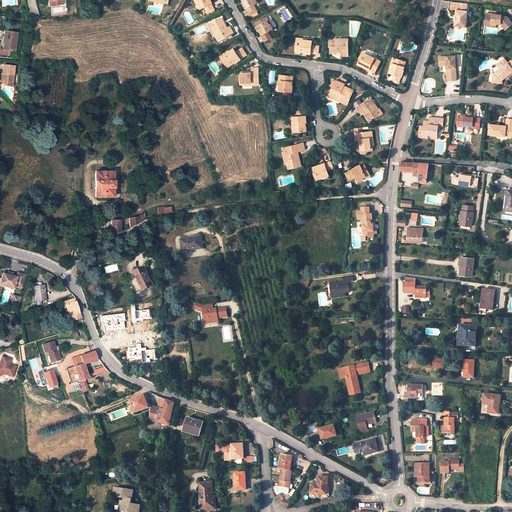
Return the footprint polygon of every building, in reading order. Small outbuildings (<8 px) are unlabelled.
[(197,0),(199,2),(201,7),(205,5),(208,11),(215,7),(211,0),(197,0)] [(258,1),(257,0),(243,0),(251,13),(257,9),(254,3),(258,1)] [(458,9),(459,2),(451,1),(450,8),(456,9),(458,9)] [(467,2),(459,2),(458,9),(456,9),(454,25),(466,26),(467,10),(466,10),(467,2)] [(487,12),(486,21),(497,23),(501,23),(506,30),(511,25),(511,22),(508,15),(502,14),(502,13),(498,13),(497,14),(493,13),(487,12)] [(216,31),(213,32),(217,39),(232,31),(228,24),(225,26),(220,16),(215,19),(214,18),(210,21),(216,31)] [(258,25),(261,29),(263,33),(262,33),(266,40),(273,36),(269,30),(274,27),(271,22),(270,23),(268,19),(264,22),(262,19),(257,22),(258,25)] [(5,31),(4,36),(6,37),(5,43),(4,49),(15,51),(17,33),(5,31)] [(349,36),(342,36),(342,38),(330,38),(330,43),(332,43),(332,50),(342,50),(342,54),(349,54),(349,36)] [(302,40),(297,40),(297,49),(318,51),(318,43),(311,42),(311,38),(306,38),(303,38),(302,40)] [(224,56),(220,59),(225,66),(244,53),(240,47),(234,51),(231,47),(227,50),(223,53),(224,56)] [(223,53),(227,50),(226,49),(218,55),(220,59),(224,56),(223,53)] [(376,56),(367,51),(364,55),(362,54),(359,61),(376,70),(383,56),(380,55),(378,57),(376,56)] [(456,55),(439,55),(439,64),(446,64),(446,80),(456,80),(456,55)] [(406,59),(398,56),(396,61),(394,61),(392,66),(390,71),(394,72),(392,79),(399,81),(406,59)] [(510,75),(511,73),(511,60),(510,60),(506,64),(503,59),(499,62),(502,67),(499,69),(491,75),(490,82),(500,84),(501,80),(503,78),(509,74),(510,75)] [(3,73),(2,84),(12,85),(14,66),(2,65),(2,73),(3,73)] [(252,83),(252,85),(259,85),(259,68),(251,68),(252,71),(241,71),(241,77),(240,77),(240,83),(252,83)] [(281,80),(281,85),(280,91),(284,91),(283,98),(290,99),(293,76),(284,75),(283,80),(281,80)] [(351,93),(346,90),(342,89),(343,87),(343,86),(335,82),(334,84),(332,88),(329,96),(338,100),(339,96),(348,100),(351,93)] [(379,108),(376,110),(373,105),(375,103),(371,97),(363,103),(357,107),(362,113),(364,111),(367,116),(368,115),(371,119),(375,116),(376,118),(383,112),(380,107),(379,108)] [(357,107),(363,103),(360,99),(355,102),(354,103),(357,107)] [(297,127),(297,132),(306,131),(304,109),(298,109),(297,110),(298,117),(293,117),(293,122),(294,127),(297,127)] [(457,118),(456,126),(463,127),(463,125),(472,126),(472,128),(478,129),(479,118),(464,116),(463,118),(457,118)] [(429,117),(429,120),(428,124),(424,123),(423,126),(419,125),(418,137),(426,138),(427,134),(431,135),(436,135),(437,126),(442,126),(443,118),(429,117)] [(488,134),(505,135),(505,132),(511,132),(511,119),(507,118),(506,125),(489,123),(488,134)] [(366,151),(372,151),(371,139),(373,139),(372,131),(355,133),(356,141),(359,140),(360,146),(361,145),(362,151),(366,151)] [(287,151),(285,152),(289,164),(290,169),(302,166),(301,163),(298,151),(309,149),(307,142),(286,148),(287,151)] [(399,170),(404,170),(415,171),(414,173),(414,175),(415,176),(419,177),(419,181),(427,182),(429,164),(400,161),(399,170)] [(318,174),(319,179),(329,175),(327,170),(334,168),(331,162),(314,168),(316,175),(318,174)] [(358,183),(362,181),(362,180),(366,178),(364,173),(368,172),(366,167),(353,171),(346,173),(349,180),(356,178),(358,183)] [(113,168),(95,168),(95,194),(114,194),(113,168)] [(362,180),(362,181),(370,178),(368,172),(364,173),(366,178),(362,180)] [(453,185),(471,187),(471,184),(479,185),(480,176),(460,174),(460,177),(454,177),(453,185)] [(472,213),(472,207),(463,206),(462,211),(460,226),(471,227),(473,213),(472,213)] [(361,224),(362,223),(365,223),(366,226),(364,226),(364,232),(363,232),(363,237),(368,237),(368,239),(374,238),(374,235),(378,234),(377,229),(374,229),(374,224),(371,224),(371,222),(373,221),(373,214),(370,214),(369,207),(362,208),(362,211),(357,211),(358,218),(356,218),(356,222),(361,222),(361,224)] [(139,222),(145,215),(144,212),(137,215),(129,216),(129,226),(139,222)] [(120,217),(119,217),(111,217),(111,233),(113,232),(120,229),(120,217)] [(407,242),(422,243),(423,228),(410,228),(410,232),(407,231),(407,236),(407,242)] [(202,237),(181,240),(183,252),(203,248),(202,237)] [(470,275),(472,258),(459,256),(458,274),(470,275)] [(144,268),(135,273),(144,290),(153,286),(144,268)] [(0,279),(0,283),(13,287),(14,284),(21,286),(24,273),(17,271),(16,275),(2,272),(0,279)] [(332,294),(345,292),(350,292),(349,282),(354,281),(354,276),(343,277),(343,282),(331,283),(332,294)] [(415,278),(405,277),(405,293),(415,293),(415,297),(425,298),(426,286),(415,286),(415,278)] [(44,284),(33,286),(36,302),(46,300),(44,284)] [(493,310),(494,301),(495,291),(489,290),(484,289),(481,308),(493,310)] [(12,294),(10,303),(19,306),(21,297),(12,294)] [(72,321),(82,318),(81,315),(75,298),(75,297),(63,301),(64,305),(65,305),(69,316),(70,316),(72,321)] [(205,311),(204,306),(203,306),(195,303),(193,308),(201,312),(204,311),(205,311)] [(226,307),(219,308),(220,309),(215,310),(215,308),(214,304),(204,306),(205,311),(204,311),(206,325),(220,322),(219,318),(228,317),(226,307)] [(476,326),(457,325),(456,345),(475,346),(476,326)] [(53,341),(43,344),(45,352),(48,351),(51,362),(60,359),(58,351),(56,351),(53,341)] [(83,363),(99,359),(98,357),(96,357),(94,351),(80,356),(83,363)] [(10,357),(1,356),(1,360),(2,360),(1,363),(0,363),(0,375),(4,373),(7,374),(8,371),(13,372),(15,363),(10,362),(10,357)] [(88,377),(87,375),(83,363),(80,356),(72,358),(74,366),(66,369),(71,383),(79,380),(80,382),(85,380),(84,378),(88,377)] [(474,361),(465,361),(465,379),(474,379),(474,361)] [(369,363),(341,368),(343,378),(346,378),(350,395),(361,393),(357,375),(357,373),(371,370),(369,363)] [(93,369),(95,374),(108,370),(107,369),(106,368),(104,366),(93,369)] [(424,385),(410,385),(410,391),(410,398),(424,398),(424,385)] [(136,413),(150,408),(145,394),(131,400),(136,413)] [(483,399),(483,402),(489,403),(489,405),(488,413),(498,414),(500,396),(484,394),(483,399)] [(151,420),(170,426),(175,403),(172,402),(167,400),(165,410),(152,405),(152,407),(151,420)] [(367,429),(366,424),(366,422),(376,419),(373,411),(356,415),(360,431),(367,429)] [(445,426),(445,433),(454,433),(454,417),(457,417),(457,413),(445,411),(445,417),(445,426)] [(199,436),(203,421),(187,417),(183,431),(199,436)] [(418,437),(418,443),(424,442),(424,426),(427,426),(427,420),(414,420),(414,426),(412,426),(412,431),(417,431),(417,437),(418,437)] [(334,425),(319,429),(322,439),(336,435),(334,425)] [(375,439),(355,444),(355,446),(354,449),(356,451),(357,453),(364,451),(365,454),(378,451),(375,439)] [(244,458),(244,457),(243,443),(232,444),(232,451),(232,459),(244,458)] [(232,444),(218,444),(218,452),(225,451),(232,451),(232,444)] [(327,447),(325,451),(331,454),(333,450),(336,450),(335,445),(327,447)] [(292,456),(281,455),(279,468),(281,468),(278,485),(289,487),(292,469),(290,469),(292,456)] [(253,456),(244,457),(244,458),(244,464),(254,463),(253,456)] [(449,472),(449,470),(449,469),(451,469),(459,469),(459,464),(459,460),(448,460),(448,461),(441,461),(441,472),(449,472)] [(425,478),(429,478),(429,463),(415,463),(415,475),(417,477),(418,477),(418,481),(420,482),(425,482),(425,478)] [(245,472),(234,473),(236,490),(247,489),(245,472)] [(328,477),(318,477),(318,482),(312,482),(311,494),(327,495),(328,477)] [(213,496),(212,482),(201,483),(203,510),(214,509),(214,506),(216,506),(215,496),(213,496)] [(134,491),(115,487),(114,497),(124,498),(122,511),(126,511),(139,511),(140,506),(132,504),(134,491)] [(284,497),(283,499),(280,504),(281,505),(287,507),(290,500),(284,497)]
